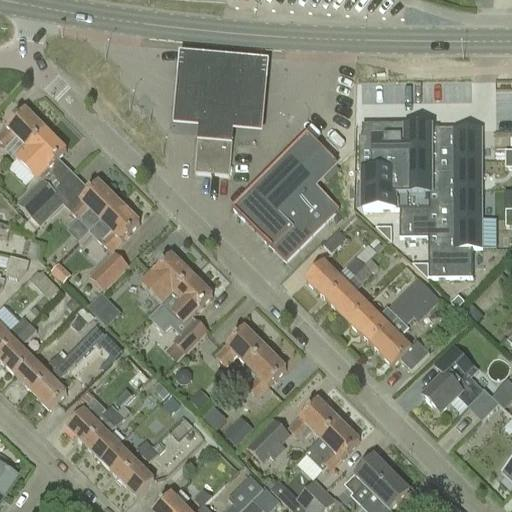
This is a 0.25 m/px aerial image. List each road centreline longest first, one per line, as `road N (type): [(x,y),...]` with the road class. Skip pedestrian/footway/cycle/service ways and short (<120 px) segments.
road 1 (residential): [(25,56),(484,511)]
road 2 (primary): [(511,44),(274,37),(35,7)]
